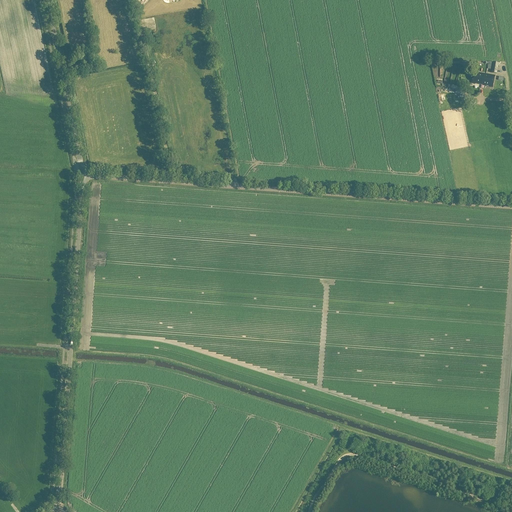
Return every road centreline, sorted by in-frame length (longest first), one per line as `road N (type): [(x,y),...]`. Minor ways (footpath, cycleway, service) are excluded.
road 1 (unclassified): [(511,207),(82,176)]
road 2 (unclassified): [(48,511),(59,485),(82,176)]
road 3 (unknown): [(511,495),(351,456),(341,458),(310,511)]
road 4 (unclassified): [(82,176),(46,0)]
